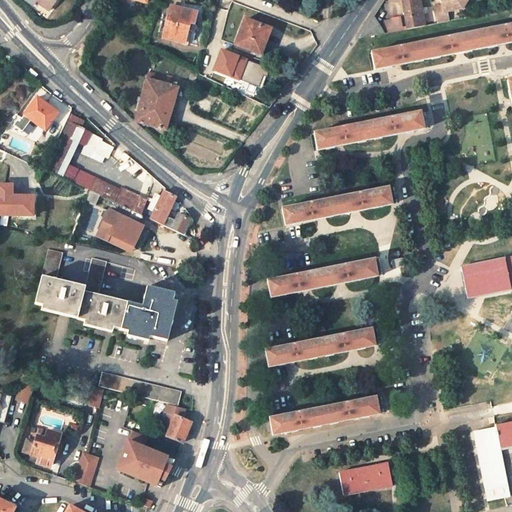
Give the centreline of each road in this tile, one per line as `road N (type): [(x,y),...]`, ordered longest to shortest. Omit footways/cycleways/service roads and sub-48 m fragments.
road 1 (residential): [(430,76),(440,137),(406,160),(426,269),(399,301),(419,415),(305,439),(249,506)]
road 2 (tertiary): [(212,473),(230,399),(243,215)]
road 3 (tertiary): [(229,212),(217,391),(197,467)]
road 4 (tertiary): [(229,212),(188,187),(44,60)]
road 5 (tertiary): [(305,88),(244,169),(229,212)]
road 6 (tertiary): [(243,215),(305,88)]
road 7 (residential): [(307,83),(330,96),(360,96),(430,76)]
road 8 (unknown): [(162,498),(102,471),(119,413)]
